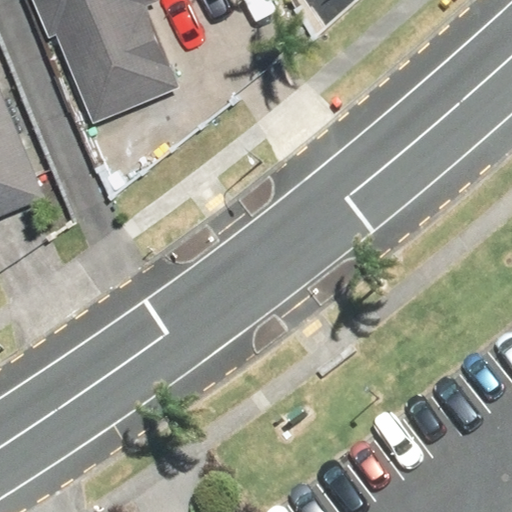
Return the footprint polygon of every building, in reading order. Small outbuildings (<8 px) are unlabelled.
[(45,0),(60,35),(68,32),(104,120),(192,85),(158,2),(164,0),(45,0)] [(0,215),(55,193),(0,56),(0,215)] [(511,325),(509,322),(482,345),(511,379),(511,325)] [(511,447),(511,389),(488,363),(456,391),(508,450),(511,447)] [(458,434),(409,372),(367,405),(416,467),(458,434)] [(319,450),(266,487),(283,511),(292,511),(339,479),(319,450)] [(217,511),(268,511),(250,486),(216,511),(217,511)]
